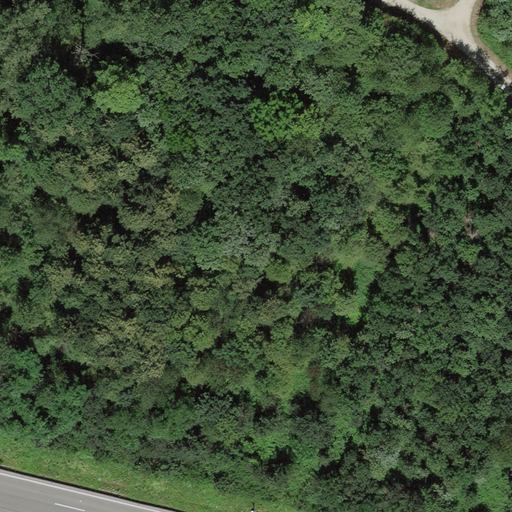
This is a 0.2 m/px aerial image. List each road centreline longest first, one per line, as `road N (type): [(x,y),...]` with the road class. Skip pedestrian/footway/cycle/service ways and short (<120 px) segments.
road 1 (track): [(473,0),(333,303)]
road 2 (track): [(389,0),(456,37),(511,88)]
